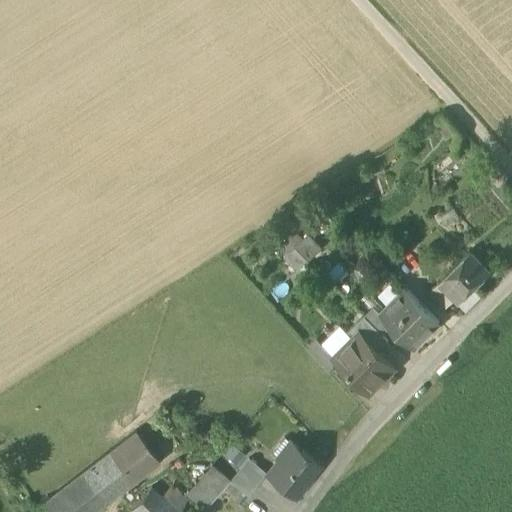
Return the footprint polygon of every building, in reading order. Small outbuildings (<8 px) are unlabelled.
[(309,232),(283,254),(296,269),(322,246),(309,232)] [(447,289),(451,293),(481,262),(461,242),(431,273),(447,289)] [(419,285),(435,301),(447,289),(431,273),(419,285)] [(390,326),(412,348),(438,322),(406,289),(381,314),(379,315),(390,326)] [(359,333),(378,352),(388,342),(382,335),(390,326),(379,315),(381,314),(374,307),(363,317),(363,316),(346,332),(353,339),(359,333)] [(334,358),(368,392),(393,367),(378,352),(359,333),(353,339),(334,358)] [(133,431),(82,471),(105,502),(157,461),(133,431)] [(280,460),(293,444),(284,437),(271,453),(280,460)] [(268,475),(293,495),(296,491),(299,493),(309,480),(306,479),(318,464),(293,444),(280,460),(268,475)] [(240,491),(247,496),(265,473),(248,459),(239,470),(238,470),(230,481),(229,482),(240,491)] [(201,511),(202,511),(229,482),(230,481),(229,481),(211,464),(183,495),(201,511)] [(36,507),(40,511),(92,511),(105,502),(82,471),(36,507)] [(175,511),(149,488),(129,511),(130,511),(175,511)] [(221,511),(248,511),(232,499),(221,511)]
